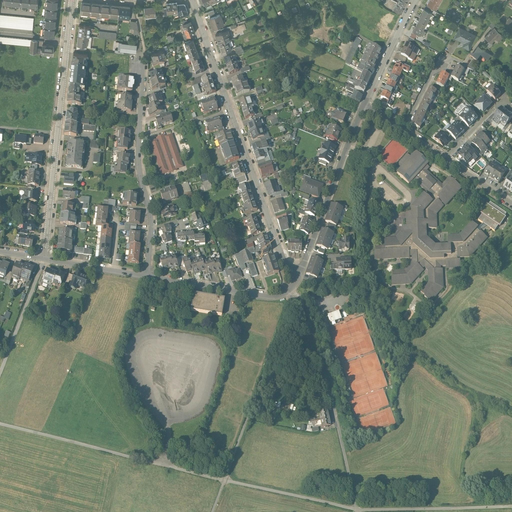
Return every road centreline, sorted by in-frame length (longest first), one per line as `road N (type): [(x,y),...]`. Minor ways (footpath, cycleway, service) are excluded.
road 1 (track): [(0,424),(356,509),(511,506)]
road 2 (residential): [(191,0),(282,259),(299,272)]
road 3 (residential): [(44,258),(71,0)]
road 4 (track): [(212,511),(293,292)]
road 5 (residential): [(147,276),(150,216),(138,162),(142,64)]
road 6 (residential): [(364,105),(299,272)]
road 7 (residential): [(299,272),(290,289),(265,296),(147,276)]
road 8 (track): [(0,373),(44,258)]
